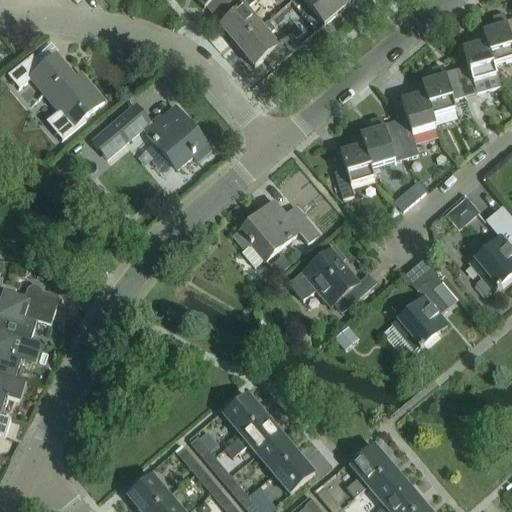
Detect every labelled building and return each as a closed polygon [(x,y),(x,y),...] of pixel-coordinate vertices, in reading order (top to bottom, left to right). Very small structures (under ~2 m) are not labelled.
[(234,0),(195,0),(204,10),(207,8),(215,17),(234,0)] [(237,49),(261,28),(246,10),(257,1),(256,0),(234,0),(215,17),(222,26),(220,28),(237,49)] [(324,27),(344,10),(336,0),(306,0),(303,2),(311,12),(324,27)] [(336,0),(344,10),(355,0),(336,0)] [(511,20),(505,23),(503,16),(492,19),(495,30),(484,33),(495,69),(496,69),(511,64),(511,20)] [(278,48),(269,37),(275,32),(267,23),(261,28),(237,49),(254,69),(268,57),(276,67),(298,48),(290,38),(278,48)] [(495,69),(484,33),(472,36),(474,47),(462,50),(467,68),(456,71),(465,100),(502,89),(496,69),(495,69)] [(42,69),(34,57),(17,68),(8,75),(19,88),(29,79),(72,130),(88,116),(104,103),(80,76),(73,82),(54,59),(42,69)] [(444,74),(442,68),(431,71),(434,82),(422,85),(434,120),(457,114),(454,103),(465,100),(456,71),(444,74)] [(407,161),(419,157),(413,137),(437,130),(434,120),(422,85),(411,89),(414,99),(401,103),(406,120),(396,123),(407,161)] [(149,126),(150,125),(135,107),(92,144),(107,162),(125,146),(142,131),(177,172),(193,158),(198,164),(211,153),(206,147),(206,146),(175,110),(152,129),(149,126)] [(383,126),(381,120),(370,123),(373,134),(361,137),(372,172),(395,165),(407,161),(396,123),(383,126)] [(342,202),(354,199),(352,189),(375,182),(372,172),(361,137),(349,140),(352,151),(340,154),(345,171),(334,174),(342,202)] [(459,233),(480,216),(466,200),(446,218),(459,233)] [(234,238),(245,252),(242,255),(254,270),(263,262),(264,264),(298,236),(307,246),(318,237),(300,216),(290,224),(274,205),(234,238)] [(501,241),(470,267),(482,280),(475,286),(486,299),(491,295),(492,296),(501,289),(500,287),(511,277),(511,219),(502,209),(486,223),(494,233),(501,241)] [(376,286),(368,276),(358,285),(341,265),(345,261),(334,248),(330,252),(318,261),(302,275),(288,287),(302,304),(316,292),(331,310),(338,304),(344,313),(361,299),(376,286)] [(281,275),(290,267),(282,257),(273,265),(281,275)] [(439,318),(448,311),(427,285),(418,293),(424,301),(391,328),(415,357),(424,349),(423,348),(447,327),(439,318)] [(37,289),(34,288),(30,288),(27,291),(24,299),(3,292),(0,300),(0,334),(41,347),(41,346),(39,345),(39,343),(31,340),(36,323),(50,328),(59,301),(42,296),(40,292),(37,289)] [(345,353),(358,341),(347,328),(334,340),(345,353)] [(35,365),(41,347),(0,334),(0,376),(26,384),(26,383),(23,382),(24,380),(16,378),(21,361),(35,365)] [(20,402),(26,384),(0,376),(0,418),(10,421),(11,420),(8,420),(9,417),(0,415),(6,398),(20,402)] [(241,439),(265,418),(247,398),(223,418),(240,438),(241,439)] [(0,438),(5,440),(10,421),(0,418),(0,438)] [(257,458),(281,438),(265,418),(241,439),(240,438),(225,452),(232,460),(248,447),(257,458)] [(273,478),(298,457),(281,438),(257,458),(273,478)] [(207,467),(214,461),(210,456),(197,440),(190,446),(202,462),(207,467)] [(367,490),(368,490),(385,476),(392,470),(374,449),(350,470),(359,480),(346,491),(354,500),(367,490)] [(194,476),(201,471),(184,451),(178,457),(194,476)] [(290,497),(314,477),(298,457),(273,478),(290,497)] [(224,486),(231,480),(214,461),(207,467),(224,486)] [(384,510),(405,492),(408,489),(392,470),(385,476),(368,490),(384,510)] [(211,496),(218,490),(201,471),(194,476),(211,496)] [(138,511),(152,511),(169,498),(152,479),(128,499),(138,511)] [(241,506),(248,500),(231,480),(224,486),(241,506)] [(341,511),(342,511),(324,491),(321,487),(314,493),(318,497),(329,511),(341,511)] [(386,511),(421,511),(425,509),(408,489),(405,492),(384,510),(386,511)] [(224,511),(232,511),(235,510),(218,490),(211,496),(224,511)] [(180,511),(169,498),(152,511),(180,511)] [(246,511),(258,511),(248,500),(241,506),(244,510),(246,511)] [(320,511),(312,502),(305,508),(307,511),(320,511)]
